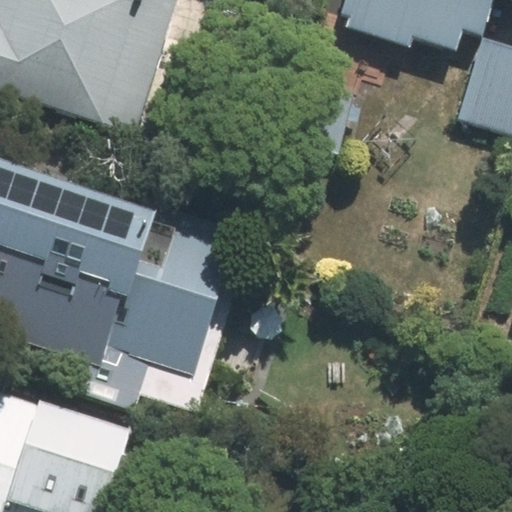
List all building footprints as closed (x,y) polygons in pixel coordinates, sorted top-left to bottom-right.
[(192,0),(0,0),(0,88),(148,136),(192,0)] [(511,0),(365,0),(358,26),(421,44),(424,34),(468,46),(474,27),(493,32),(502,0),(511,0)] [(511,46),(489,39),(460,124),(511,141),(511,46)] [(250,228),(174,203),(174,202),(0,144),(0,323),(120,362),(124,349),(202,374),(250,228)] [(0,511),(114,511),(140,417),(0,379),(0,511)]
